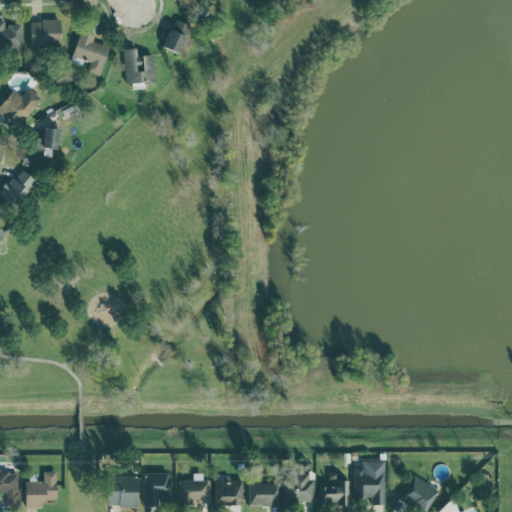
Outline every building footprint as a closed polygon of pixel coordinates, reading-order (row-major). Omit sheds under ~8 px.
[(183,53),(194,25),(175,17),(163,45),(183,53)] [(0,46),(22,46),(22,22),(6,22),(6,18),(0,18),(0,46)] [(61,45),(61,18),(31,19),(32,46),(61,45)] [(110,45),(93,39),(95,33),(81,28),(73,54),(91,60),(87,70),(100,74),(110,45)] [(154,53),(144,53),(145,70),(137,70),(136,46),(123,47),(126,86),(146,85),(146,82),(156,81),(154,53)] [(40,95),(27,87),(22,95),(11,88),(0,106),(0,112),(22,125),(40,95)] [(61,128),(45,125),(43,137),(29,135),(25,163),(41,166),(44,145),(58,147),(61,128)] [(37,179),(21,166),(2,189),(18,202),(37,179)] [(6,506),(18,506),(17,460),(7,460),(8,470),(0,470),(0,491),(5,492),(6,506)] [(384,504),(384,460),(362,460),(362,466),(353,466),(353,497),(369,498),(369,504),(384,504)] [(25,507),(38,507),(38,500),(56,500),(55,470),(42,470),(43,480),(24,481),(25,507)] [(172,472),(143,472),(143,505),(157,505),(158,497),(166,497),(166,501),(171,501),(172,472)] [(136,506),(136,476),(107,475),(106,506),(136,506)] [(399,499),(424,511),(425,511),(438,488),(412,475),(399,499)] [(213,504),(242,504),(242,477),(213,478),(213,504)] [(208,479),(177,480),(177,502),(209,502),(208,479)] [(318,485),(317,503),(348,504),(349,479),(332,479),(332,486),(318,485)] [(247,505),(277,505),(277,482),(247,482),(247,505)] [(466,511),(465,509),(458,511),(457,511),(453,502),(431,511),(466,511)]
